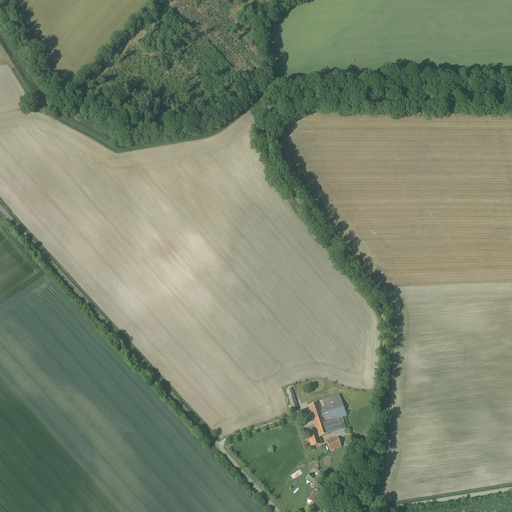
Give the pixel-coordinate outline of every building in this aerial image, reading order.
[(324,389),(324,386),(323,384),(322,382),(320,381),(318,380),(315,381),(313,382),(312,384),(312,387),(312,389),(314,391),(316,392),(318,393),(320,392),(322,391),(324,389)] [(298,411),(291,389),(286,391),(292,408),(289,409),(290,413),(298,411)] [(319,404),(320,409),(341,402),(339,394),(318,401),(319,404)] [(319,438),(329,435),(325,424),(342,418),(346,417),(341,402),(320,409),(319,404),(308,407),(316,430),(319,438)] [(342,418),(325,424),(329,435),(346,429),(342,418)] [(316,430),(307,434),(312,448),(321,445),(319,438),(316,430)] [(338,439),(327,442),(330,451),(341,448),(338,439)] [(209,443),(198,452),(200,455),(212,446),(209,443)] [(319,481),(311,474),(306,480),(314,486),(319,481)] [(315,506),(319,502),(322,498),(315,492),(308,501),(315,506)]
